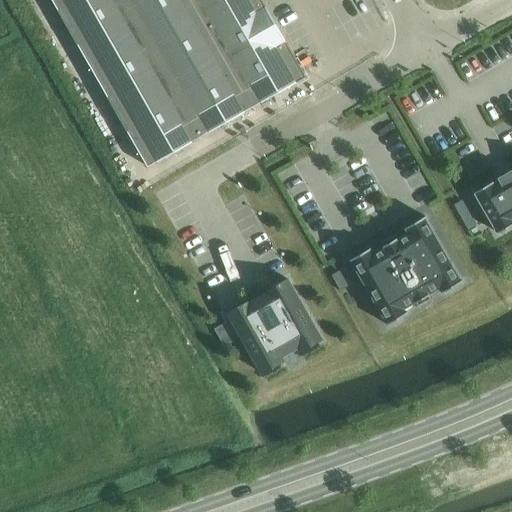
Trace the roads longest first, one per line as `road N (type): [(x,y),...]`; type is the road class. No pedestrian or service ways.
road 1 (secondary): [(511,392),(188,511)]
road 2 (secondary): [(261,511),(511,417)]
road 3 (unclassified): [(254,150),(424,50)]
